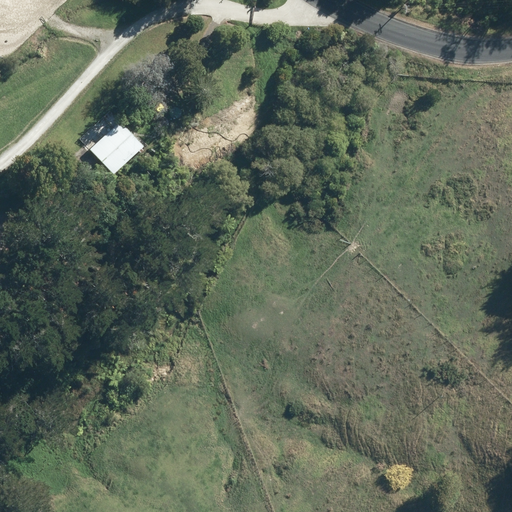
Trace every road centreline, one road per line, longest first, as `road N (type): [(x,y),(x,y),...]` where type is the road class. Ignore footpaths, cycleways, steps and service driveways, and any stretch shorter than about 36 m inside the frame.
road 1 (track): [(326,0),(302,15),(211,22),(148,50),(0,181)]
road 2 (unclassified): [(328,0),(416,40),(511,51)]
